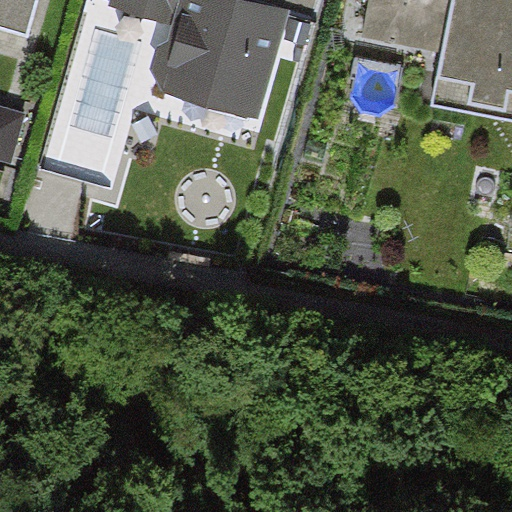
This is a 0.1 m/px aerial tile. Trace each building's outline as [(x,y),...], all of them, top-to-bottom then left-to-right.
[(38,0),(0,0),(0,23),(29,32),(38,0)] [(179,0),(119,0),(119,3),(174,19),(179,0)] [(280,10),(241,0),(201,0),(197,14),(187,12),(179,42),(166,49),(161,67),(169,83),(255,106),(280,10)] [(406,0),(370,0),(364,36),(398,43),(406,0)] [(511,0),(452,0),(436,94),(511,107),(511,0)] [(20,116),(0,110),(0,153),(9,156),(20,116)] [(50,163),(117,182),(129,143),(61,123),(50,163)]
